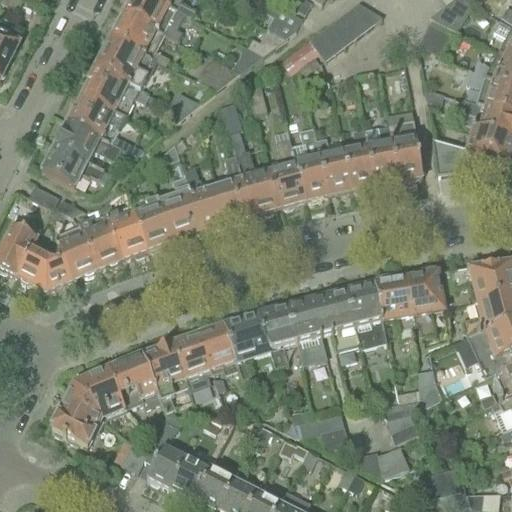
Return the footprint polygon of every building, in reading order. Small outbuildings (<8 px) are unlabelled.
[(13,0),(3,0),(0,6),(0,8),(7,12),(13,0)] [(13,0),(7,12),(16,17),(24,2),(20,0),(13,0)] [(127,9),(121,20),(160,40),(161,41),(163,42),(164,41),(177,48),(180,42),(182,40),(176,37),(184,22),(176,18),(142,0),(129,0),(125,8),(127,9)] [(142,0),(176,18),(184,22),(190,25),(194,18),(179,11),(184,0),(142,0)] [(286,0),(287,1),(282,9),(304,22),(307,15),(309,12),(310,9),(292,0),(286,0)] [(302,0),(312,6),(320,11),(325,4),(327,1),(325,0),(302,0)] [(446,12),(457,4),(461,2),(463,0),(436,0),(437,0),(446,12)] [(463,0),(461,2),(478,13),(484,5),(476,0),(463,0)] [(457,4),(446,12),(428,24),(456,38),(471,13),(457,4)] [(274,25),(280,14),(265,6),(259,17),(274,25)] [(354,12),(347,17),(362,37),(376,27),(377,25),(380,23),(357,10),(354,12)] [(274,25),(268,35),(286,46),(294,40),(301,26),(280,14),(274,25)] [(504,19),(500,24),(502,26),(511,31),(511,17),(506,14),(504,19)] [(353,44),(362,37),(347,17),(338,24),(353,44)] [(114,33),(109,44),(155,68),(163,71),(167,64),(155,58),(163,43),(163,42),(161,41),(160,40),(121,20),(121,21),(119,20),(113,32),(114,33)] [(353,44),(338,24),(327,32),(342,52),(353,44)] [(505,44),(497,59),(511,66),(511,34),(501,28),(494,38),(505,44)] [(0,29),(0,82),(3,81),(6,77),(5,72),(11,61),(14,60),(16,56),(16,52),(22,40),(0,29)] [(342,52),(327,32),(317,40),(333,60),(342,52)] [(445,51),(449,42),(428,32),(423,41),(445,51)] [(250,48),(246,55),(262,63),(263,63),(286,46),(268,35),(266,39),(264,38),(257,51),(250,48)] [(317,40),(308,47),(323,67),(333,60),(317,40)] [(445,51),(423,41),(418,52),(440,62),(445,51)] [(103,56),(94,74),(140,97),(155,68),(109,44),(107,48),(103,48),(101,53),(103,56)] [(307,48),(279,69),(289,81),(316,61),(307,48)] [(241,52),(239,65),(251,71),(262,63),(246,55),(241,52)] [(476,68),(473,79),(511,95),(511,66),(497,59),(489,74),(476,68)] [(313,64),(298,76),(303,83),(319,72),(313,64)] [(251,71),(239,65),(226,78),(235,83),(251,71)] [(194,87),(216,98),(235,83),(226,78),(205,67),(194,87)] [(94,74),(80,101),(125,124),(134,106),(144,111),(149,102),(145,100),(140,98),(140,97),(94,74)] [(484,113),(483,114),(511,122),(511,95),(473,79),(467,77),(463,89),(481,95),(476,110),(484,113)] [(254,94),(247,96),(253,122),(263,120),(265,119),(259,93),(257,93),(254,94)] [(443,102),(425,97),(425,98),(425,101),(426,109),(439,113),(442,104),(443,102)] [(80,101),(66,128),(136,163),(144,157),(115,142),(125,124),(80,101)] [(177,102),(167,111),(188,122),(198,113),(177,102)] [(462,119),(459,131),(470,134),(471,135),(511,147),(511,122),(484,114),(482,121),(481,121),(479,120),(481,114),(463,108),(460,119),(462,119)] [(231,111),(220,114),(224,128),(228,141),(237,139),(239,138),(241,137),(241,135),(233,110),(231,111)] [(188,122),(167,111),(157,120),(172,135),(188,122)] [(220,114),(212,121),(215,131),(224,128),(220,114)] [(55,150),(53,153),(88,170),(94,158),(113,168),(120,156),(136,164),(136,163),(66,128),(60,140),(57,141),(54,147),(55,150)] [(413,128),(387,132),(397,188),(409,186),(409,188),(419,186),(419,184),(422,184),(413,128)] [(363,137),(362,137),(373,193),(397,188),(387,132),(377,134),(363,137)] [(290,153),(289,153),(304,209),(307,208),(307,209),(317,207),(317,206),(327,203),(314,147),(311,134),(298,137),(302,150),(293,152),(290,153)] [(464,154),(432,146),(434,163),(437,183),(506,173),(510,159),(511,157),(511,147),(471,135),(465,155),(464,154)] [(355,153),(341,156),(351,198),(354,197),(354,199),(364,197),(364,195),(373,193),(362,137),(352,139),(355,153)] [(237,139),(228,141),(234,162),(245,159),(244,158),(240,144),(239,138),(237,139)] [(351,198),(341,156),(329,159),(325,145),(314,147),(327,203),(351,198)] [(278,167),(264,171),(277,216),(282,215),(286,216),(292,214),(294,211),(304,209),(289,153),(288,147),(275,151),(278,167)] [(173,152),(163,161),(166,171),(178,166),(173,152)] [(88,170),(53,153),(46,166),(44,166),(40,172),(42,175),(41,178),(75,195),(82,183),(86,185),(87,183),(94,187),(100,187),(105,179),(88,170)] [(245,159),(234,162),(252,223),(262,220),(265,221),(272,220),(273,217),(277,216),(264,172),(253,175),(248,158),(245,159)] [(228,188),(214,192),(226,230),(229,230),(235,229),(238,227),(252,223),(234,162),(223,165),(226,177),(225,178),(228,188)] [(195,174),(183,178),(182,178),(184,184),(201,237),(215,233),(219,235),(225,231),(226,230),(214,192),(203,195),(200,186),(198,186),(195,174)] [(176,204),(157,210),(171,249),(201,237),(184,184),(171,188),(176,201),(176,204)] [(27,204),(51,217),(58,203),(34,191),(27,204)] [(144,206),(129,212),(132,222),(145,258),(150,256),(152,258),(159,255),(159,253),(171,249),(157,210),(156,208),(156,205),(154,203),(144,206)] [(59,211),(56,215),(65,220),(71,224),(83,218),(61,206),(59,211)] [(108,207),(100,214),(103,222),(112,218),(108,207)] [(112,218),(103,222),(120,267),(134,262),(136,263),(144,261),(144,258),(145,258),(132,222),(129,212),(115,217),(112,218)] [(103,222),(76,233),(94,277),(107,272),(111,273),(117,271),(119,267),(120,267),(103,222)] [(6,278),(16,283),(40,237),(34,234),(16,225),(10,237),(7,238),(4,245),(4,248),(0,255),(0,278),(1,279),(6,278)] [(58,254),(59,257),(72,287),(82,283),(85,283),(92,281),(94,277),(76,233),(54,242),(56,247),(57,250),(56,251),(57,253),(58,254)] [(40,237),(16,283),(18,285),(19,288),(24,291),(30,291),(35,293),(36,297),(42,300),(72,287),(59,257),(58,254),(57,253),(56,251),(57,250),(56,247),(40,239),(40,237)] [(507,270),(438,279),(441,300),(443,300),(445,300),(455,299),(455,295),(468,293),(473,309),(511,298),(511,277),(511,273),(507,270)] [(422,282),(407,285),(414,321),(414,323),(414,325),(415,325),(418,325),(419,334),(421,345),(435,342),(431,323),(446,320),(445,316),(444,317),(441,300),(438,279),(433,280),(433,278),(427,278),(422,280),(422,282)] [(378,290),(377,290),(384,331),(395,329),(398,348),(413,346),(411,335),(410,326),(415,325),(414,325),(414,323),(414,321),(407,285),(389,288),(389,286),(383,287),(378,288),(378,290)] [(348,297),(345,298),(355,335),(358,345),(360,353),(360,355),(361,356),(385,351),(382,331),(383,331),(384,331),(377,290),(360,294),(356,291),(349,293),(348,297)] [(360,355),(360,353),(358,345),(355,335),(345,298),(343,298),(339,296),(333,297),(332,301),(321,304),(326,323),(316,326),(321,345),(331,342),(335,361),(360,355)] [(461,329),(466,344),(511,327),(511,298),(473,309),(477,324),(461,329)] [(290,312),(288,313),(297,351),(301,369),(301,371),(315,368),(326,365),(326,363),(321,345),(316,326),(326,323),(321,304),(301,309),(297,307),(291,308),(290,312)] [(281,355),(297,351),(288,313),(285,313),(280,311),(275,312),(274,316),(260,320),(272,362),(276,377),(287,375),(281,355)] [(245,325),(224,332),(239,377),(243,388),(251,385),(247,370),(264,365),(271,363),(272,362),(260,320),(257,321),(254,320),(246,322),(245,325)] [(511,327),(466,344),(473,361),(478,373),(483,386),(494,381),(499,379),(499,377),(503,376),(503,377),(511,372),(511,327)] [(209,338),(198,341),(212,381),(223,377),(224,382),(238,377),(239,377),(224,332),(221,334),(220,333),(214,333),(209,336),(209,338)] [(174,350),(173,350),(186,388),(188,395),(190,399),(210,392),(207,383),(212,381),(198,341),(185,346),(185,345),(179,345),(174,348),(174,350)] [(174,400),(188,395),(186,388),(173,350),(169,352),(167,351),(166,351),(163,352),(161,352),(159,354),(158,354),(156,356),(156,357),(142,362),(165,420),(174,416),(171,405),(175,403),(174,400)] [(164,420),(165,420),(142,362),(139,363),(136,361),(129,364),(128,367),(109,376),(123,412),(127,416),(141,410),(144,417),(161,410),(164,420)] [(494,381),(504,404),(511,400),(511,372),(503,377),(503,376),(499,377),(499,379),(494,381)] [(125,416),(127,416),(123,412),(109,376),(106,377),(103,375),(95,379),(94,382),(74,390),(65,407),(102,426),(103,427),(126,418),(125,416)] [(431,377),(417,379),(420,406),(423,406),(432,386),(431,377)] [(221,386),(212,385),(217,398),(224,395),(221,386)] [(417,396),(396,401),(397,409),(398,411),(404,410),(419,406),(417,396)] [(494,420),(502,438),(511,433),(511,400),(504,404),(504,405),(496,409),(492,399),(479,405),(480,408),(475,410),(478,416),(483,414),(484,417),(491,415),(494,420)] [(406,409),(404,410),(407,419),(408,422),(416,419),(423,406),(420,406),(419,406),(406,409)] [(102,427),(103,427),(102,426),(65,407),(58,422),(55,423),(51,430),(53,433),(51,436),(54,437),(52,440),(77,452),(79,450),(87,454),(101,426),(102,427)] [(398,411),(381,415),(381,416),(385,427),(407,419),(404,410),(398,411)] [(318,440),(315,429),(312,416),(293,421),(298,444),(322,456),(321,452),(318,440)] [(412,429),(407,419),(385,427),(390,440),(412,429)] [(318,440),(346,433),(343,422),(315,429),(318,440)] [(207,424),(203,433),(215,439),(222,425),(207,424)] [(155,466),(146,484),(169,496),(185,465),(186,464),(167,454),(168,452),(166,451),(169,447),(179,435),(183,426),(165,425),(147,458),(157,463),(155,466)] [(412,429),(390,440),(394,451),(417,440),(412,429)] [(243,449),(242,449),(252,454),(257,443),(259,438),(252,434),(250,433),(243,449)] [(349,445),(346,433),(318,440),(321,452),(349,445)] [(511,443),(511,433),(502,438),(502,439),(500,440),(502,446),(511,443)] [(260,438),(257,443),(265,448),(271,438),(261,434),(260,438)] [(352,456),(349,445),(321,452),(322,456),(346,468),(352,456)] [(123,447),(117,458),(125,462),(131,451),(123,447)] [(284,448),(278,460),(290,466),(292,460),(303,465),(307,457),(296,452),(295,453),(284,448)] [(121,471),(137,479),(145,462),(131,451),(125,462),(121,471)] [(384,458),(377,461),(383,483),(410,472),(402,451),(384,458)] [(185,465),(169,496),(193,508),(194,506),(209,476),(210,474),(213,469),(212,468),(211,468),(189,457),(186,464),(185,465)] [(303,465),(300,471),(309,476),(316,462),(307,457),(303,465)] [(364,460),(357,474),(385,489),(383,483),(377,461),(376,458),(364,460)] [(209,476),(194,506),(205,511),(219,511),(233,486),(210,474),(209,476)] [(453,474),(442,477),(449,499),(459,497),(453,474)] [(345,477),(338,490),(345,494),(352,480),(345,477)] [(449,499),(442,477),(432,480),(439,502),(449,499)] [(352,480),(345,494),(355,499),(361,485),(352,480)] [(233,486),(219,511),(248,511),(256,497),(233,486)] [(256,497),(248,511),(278,511),(280,510),(256,497)] [(280,510),(278,511),(308,511),(309,511),(285,499),(280,510)] [(391,500),(384,511),(393,511),(398,504),(391,500)] [(496,511),(498,502),(466,502),(466,504),(468,511),(496,511)]
